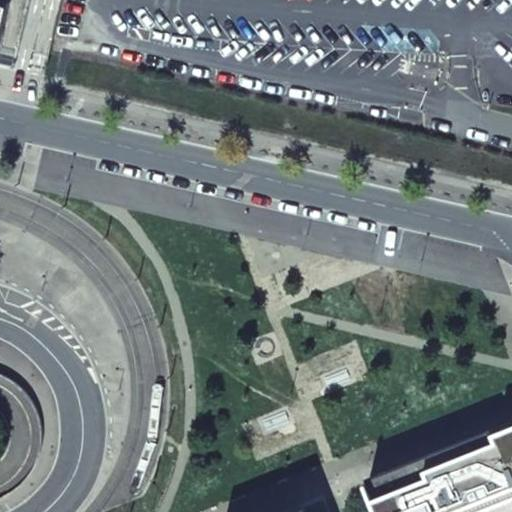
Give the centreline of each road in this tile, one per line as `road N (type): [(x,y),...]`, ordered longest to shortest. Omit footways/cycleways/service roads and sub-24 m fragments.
road 1 (residential): [(0,123),(511,233)]
road 2 (residential): [(0,316),(56,358),(80,403),(80,457),(44,511)]
road 3 (unknown): [(246,0),(413,18)]
